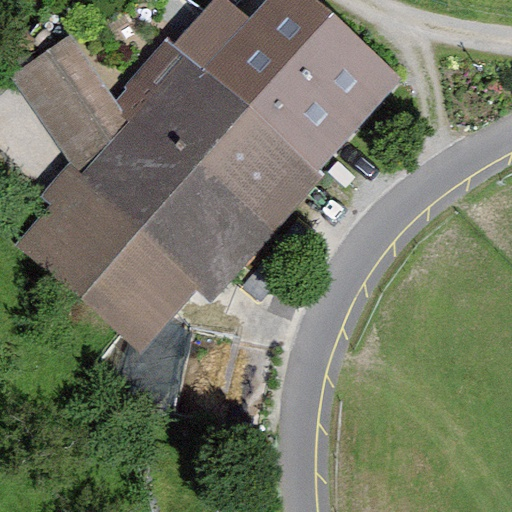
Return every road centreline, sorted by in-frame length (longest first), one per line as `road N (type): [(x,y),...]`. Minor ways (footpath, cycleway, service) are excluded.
road 1 (unclassified): [(306,511),(306,345),(442,179),(511,144)]
road 2 (track): [(511,52),(412,41),(333,0)]
road 3 (track): [(442,179),(412,41)]
